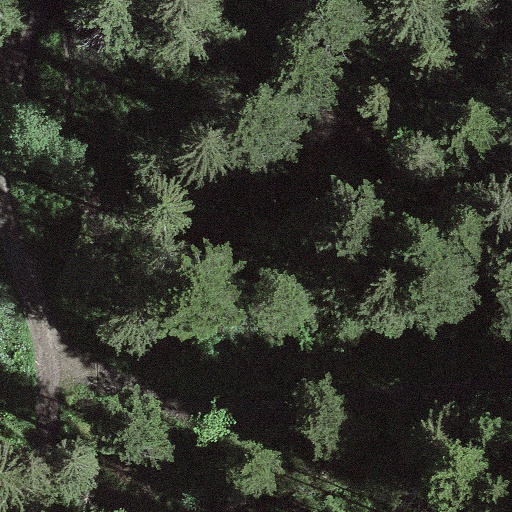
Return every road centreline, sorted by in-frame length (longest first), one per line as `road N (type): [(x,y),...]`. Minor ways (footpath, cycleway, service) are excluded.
road 1 (track): [(511,356),(418,396),(313,413),(196,403),(53,333)]
road 2 (track): [(53,333),(38,511)]
